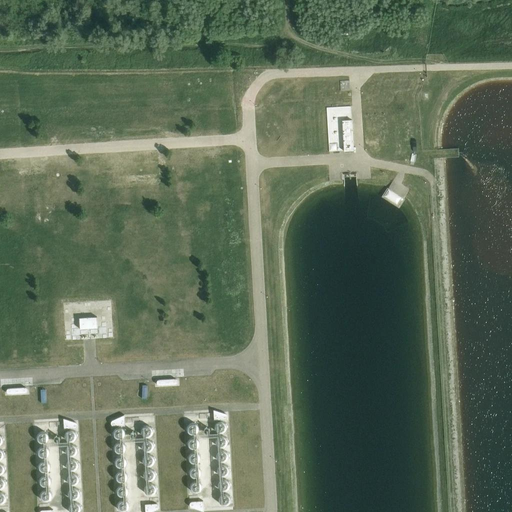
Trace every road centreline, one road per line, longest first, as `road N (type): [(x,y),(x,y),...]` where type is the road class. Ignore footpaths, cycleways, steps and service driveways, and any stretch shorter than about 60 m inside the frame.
road 1 (track): [(287,36),(380,62),(447,67)]
road 2 (track): [(354,71),(511,66)]
